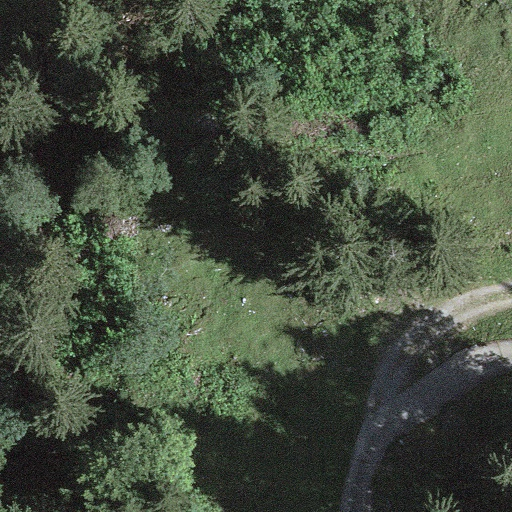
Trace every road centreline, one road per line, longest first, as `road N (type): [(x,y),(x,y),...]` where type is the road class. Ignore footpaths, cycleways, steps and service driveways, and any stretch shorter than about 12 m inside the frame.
road 1 (track): [(511,354),(438,390),(397,425),(375,479),(372,511)]
road 2 (track): [(511,288),(451,322),(400,379),(397,425)]
